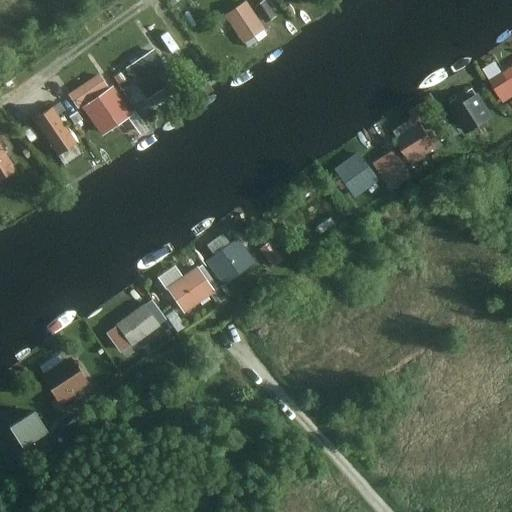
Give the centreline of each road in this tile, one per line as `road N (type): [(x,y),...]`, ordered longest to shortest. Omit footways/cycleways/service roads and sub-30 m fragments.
road 1 (track): [(384,511),(234,337)]
road 2 (track): [(149,0),(0,89)]
